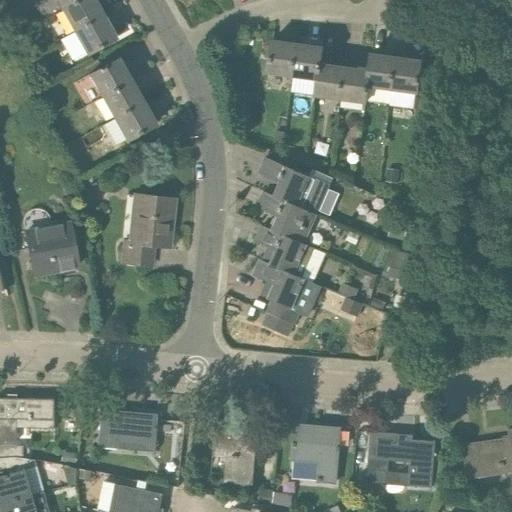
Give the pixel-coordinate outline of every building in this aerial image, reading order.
[(54,0),(61,11),(81,0),(54,0)] [(73,33),(103,16),(93,0),(81,0),(61,11),(73,33)] [(73,33),(86,55),(116,39),(103,16),(73,33)] [(17,37),(8,42),(11,48),(21,43),(17,37)] [(268,74),(293,77),(298,44),(272,41),(268,74)] [(316,80),(317,80),(320,64),(321,64),(323,47),(298,44),(293,77),(316,80)] [(391,105),(393,91),(398,58),(371,54),(369,70),(370,71),(367,87),(368,87),(367,101),(391,105)] [(101,97),(130,81),(118,58),(88,75),(101,97)] [(393,91),(417,94),(422,61),(398,58),(393,91)] [(313,97),(341,101),(345,67),(321,64),(320,64),(317,80),(316,80),(313,97)] [(370,71),(369,70),(345,67),(341,101),(366,104),(367,101),(368,87),(367,87),(370,71)] [(230,68),(223,71),(230,93),(238,90),(230,68)] [(41,80),(38,75),(36,76),(35,74),(23,81),(28,88),(41,80)] [(113,119),(143,102),(130,81),(101,97),(113,119)] [(113,119),(125,142),(155,125),(143,102),(113,119)] [(282,144),(284,133),(275,132),(273,143),(282,144)] [(74,146),(67,147),(68,159),(76,157),(74,146)] [(298,207),(317,215),(299,206),(311,177),(265,158),(258,174),(272,180),(274,175),(282,178),(274,196),(274,197),(298,206),(298,207)] [(398,170),(386,169),(386,183),(397,183),(398,170)] [(272,209),(280,212),(272,230),(272,231),(305,244),(317,215),(298,207),(298,206),(274,197),(274,196),(264,192),(257,208),(270,214),(272,209)] [(128,240),(125,240),(123,263),(150,266),(152,246),(168,248),(173,200),(133,196),(128,240)] [(392,219),(388,236),(403,239),(408,222),(392,219)] [(68,221),(25,230),(34,275),(77,267),(68,221)] [(270,265),(295,274),(295,275),(302,278),(315,248),(305,244),(272,231),(272,230),(262,226),(255,242),(269,248),(271,243),(278,247),(270,264),(270,265)] [(394,250),(388,278),(403,281),(410,253),(394,250)] [(295,275),(295,274),(270,265),(270,264),(260,260),(253,276),(267,282),(269,277),(276,281),(268,299),(272,301),(266,313),(277,318),(292,324),(294,325),(300,312),(293,309),(305,279),(302,278),(295,275)] [(357,289),(342,283),(338,293),(353,299),(357,289)] [(362,304),(345,298),(341,310),(357,316),(362,304)] [(288,334),(292,324),(277,318),(273,328),(288,334)] [(17,428),(54,428),(55,400),(0,398),(0,441),(17,442),(17,428)] [(93,407),(84,406),(83,417),(92,417),(93,407)] [(159,415),(103,410),(99,448),(118,449),(119,442),(156,445),(157,431),(158,431),(159,428),(157,428),(159,415)] [(253,486),(253,484),(252,484),(257,424),(258,424),(258,423),(215,419),(213,449),(227,450),(224,483),(232,484),(232,490),(249,492),(249,485),(253,486)] [(339,451),(340,451),(341,446),(339,446),(340,430),(294,426),(293,427),(294,427),(291,462),(293,462),(292,472),(317,475),(317,483),(337,485),(339,451)] [(466,480),(511,473),(511,429),(508,430),(509,438),(473,443),(474,449),(462,451),(466,480)] [(408,485),(432,487),(435,442),(412,440),(413,435),(412,435),(412,441),(396,440),(396,434),(370,432),(368,459),(410,462),(408,485)] [(0,458),(16,458),(23,458),(23,447),(0,446),(0,458)] [(76,464),(77,454),(63,451),(61,462),(76,464)] [(0,505),(34,496),(45,493),(37,466),(33,468),(31,459),(23,458),(16,458),(0,458),(0,505)] [(79,478),(90,479),(91,471),(80,470),(79,478)] [(103,481),(97,511),(105,511),(159,511),(163,494),(146,491),(147,482),(139,480),(137,488),(103,481)] [(273,490),(260,488),(258,505),(271,507),(273,490)] [(37,511),(34,496),(0,505),(0,506),(1,511),(37,511)] [(367,511),(369,500),(353,499),(351,511),(367,511)]
